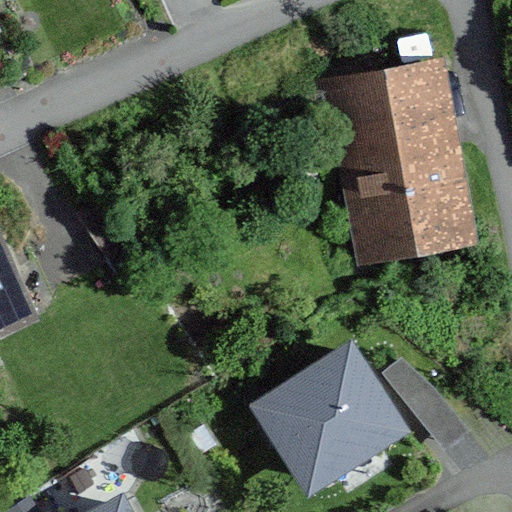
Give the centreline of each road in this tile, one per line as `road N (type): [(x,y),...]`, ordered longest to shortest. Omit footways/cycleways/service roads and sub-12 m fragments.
road 1 (residential): [(0,134),(297,0)]
road 2 (residential): [(466,0),(480,29),(511,179)]
